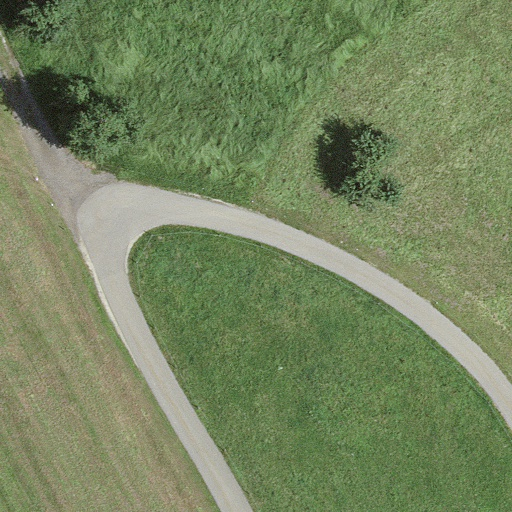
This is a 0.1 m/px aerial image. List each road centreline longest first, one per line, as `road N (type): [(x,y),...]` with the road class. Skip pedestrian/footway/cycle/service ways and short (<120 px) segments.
road 1 (track): [(511,414),(488,373),(400,299),(290,243),(196,218),(145,219),(116,242),(105,274),(231,511)]
road 2 (track): [(105,274),(16,118),(0,74)]
